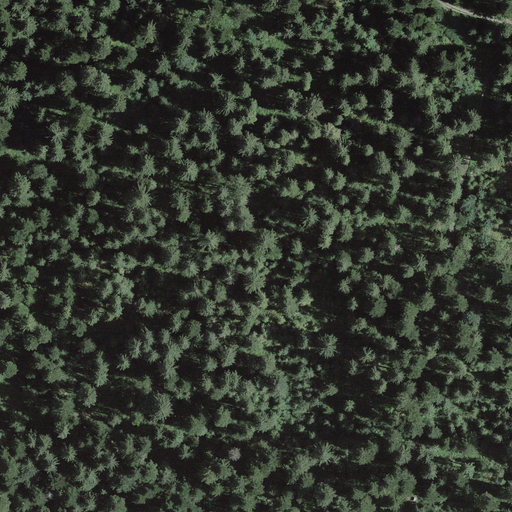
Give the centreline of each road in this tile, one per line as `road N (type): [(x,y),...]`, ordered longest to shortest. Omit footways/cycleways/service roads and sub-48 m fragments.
road 1 (track): [(395,511),(404,497),(417,373),(486,76),(511,55)]
road 2 (track): [(0,88),(319,0)]
